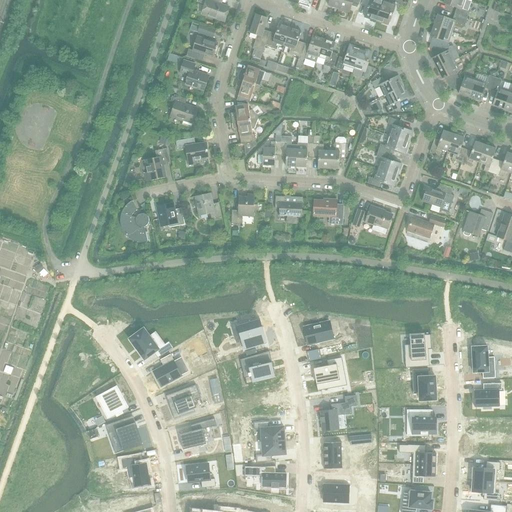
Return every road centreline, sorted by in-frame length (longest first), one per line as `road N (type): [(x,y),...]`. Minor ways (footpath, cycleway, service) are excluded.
road 1 (residential): [(511,287),(309,256),(77,272)]
road 2 (residential): [(230,177),(333,182),(401,199),(437,103)]
road 3 (residential): [(300,511),(306,475),(278,312)]
road 4 (residential): [(171,511),(151,418),(103,334)]
road 5 (residential): [(230,177),(217,106),(249,0)]
road 6 (residential): [(449,511),(449,335)]
road 7 (residential): [(408,48),(257,0)]
